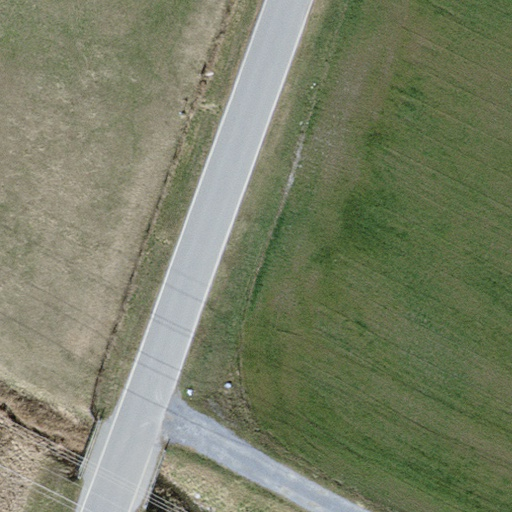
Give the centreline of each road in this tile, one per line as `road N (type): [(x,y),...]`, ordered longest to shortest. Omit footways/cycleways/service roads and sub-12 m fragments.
road 1 (unclassified): [(104,511),(285,0)]
road 2 (track): [(135,419),(210,441),(347,511)]
